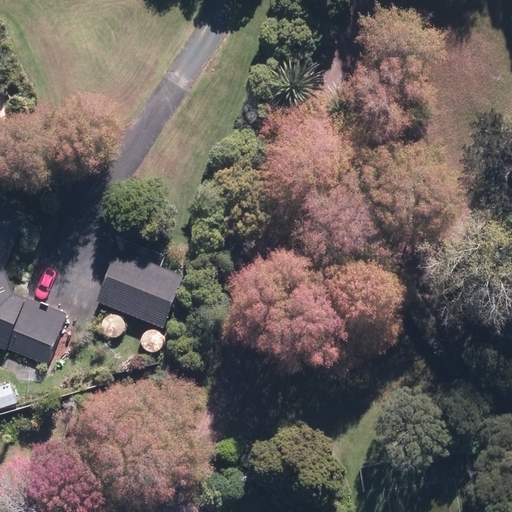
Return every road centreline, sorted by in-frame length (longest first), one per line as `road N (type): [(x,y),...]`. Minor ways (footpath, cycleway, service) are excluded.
road 1 (unknown): [(157,480),(244,305),(352,0)]
road 2 (unknown): [(210,0),(134,127),(72,199),(49,256)]
